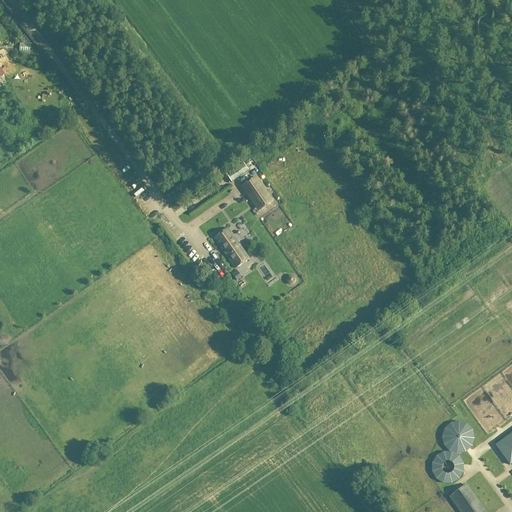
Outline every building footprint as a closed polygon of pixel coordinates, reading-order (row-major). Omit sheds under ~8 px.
[(31,46),(19,45),(18,53),(30,54),(31,46)] [(242,165),(226,177),(231,184),(247,172),(242,165)] [(261,211),(272,203),(254,178),(244,186),(261,211)] [(227,230),(214,239),(235,269),(248,260),(227,230)] [(265,277),(270,275),(266,265),(261,267),(265,277)] [(511,434),(495,446),(495,447),(509,466),(511,464),(511,434)] [(483,511),(465,487),(449,498),(458,511),(483,511)]
